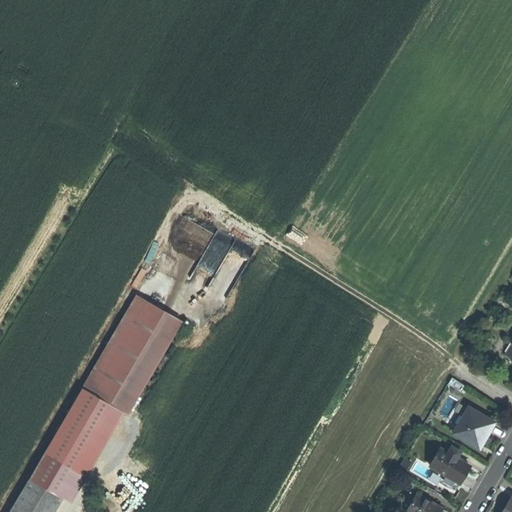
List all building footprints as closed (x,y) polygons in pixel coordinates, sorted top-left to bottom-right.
[(246,267),(256,247),(215,229),(195,274),(213,282),(224,257),(246,267)] [(137,295),(84,387),(115,405),(127,412),(180,320),(137,295)] [(45,453),(77,471),(115,405),(84,387),(45,453)] [(469,406),(454,432),(480,448),(484,442),(480,440),(485,431),(489,433),(495,422),(469,406)] [(486,438),(489,433),(485,431),(480,440),(484,442),(486,438)] [(443,479),(455,486),(459,480),(456,478),(459,474),(461,470),(464,473),(469,464),(458,457),(449,452),(440,446),(430,463),(446,474),(443,479)] [(453,446),(449,452),(458,457),(462,451),(453,446)] [(30,478),(10,511),(54,511),(63,497),(30,478)] [(404,498),(412,502),(416,494),(409,490),(404,498)] [(407,510),(410,511),(440,511),(444,507),(418,492),(416,494),(412,502),(407,510)] [(511,511),(511,494),(506,504),(501,511),(511,511)]
